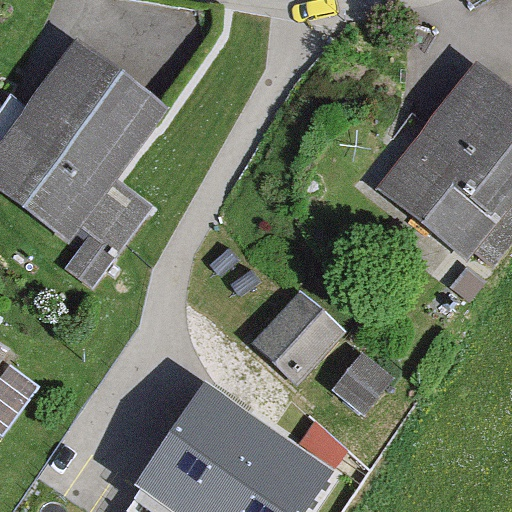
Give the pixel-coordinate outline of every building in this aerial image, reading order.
[(121,179),(170,107),(72,40),(24,110),(7,99),(0,108),(0,191),(78,245),(62,267),(97,291),(157,203),(121,179)] [(511,93),(475,63),(373,184),(487,279),(511,249),(511,93)] [(298,289),(249,345),(302,391),(351,335),(298,289)] [(332,390),(369,418),(396,382),(359,354),(332,390)] [(314,511),(332,486),(203,398),(133,500),(151,511),(314,511)]
